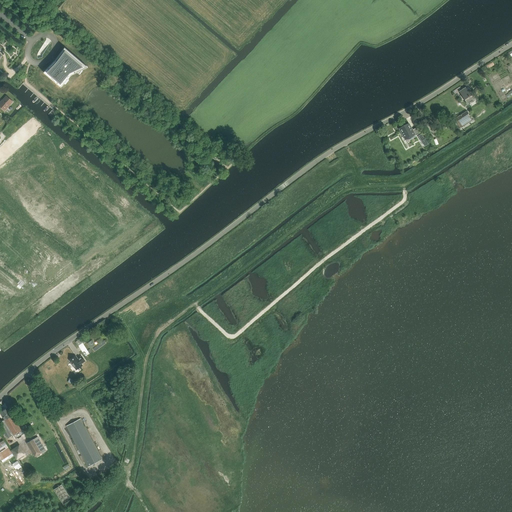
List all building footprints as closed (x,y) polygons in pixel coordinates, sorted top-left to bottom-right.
[(40,58),(37,59),(38,61),(47,69),(44,72),(61,87),(71,75),(88,67),(65,48),(55,60),(50,65),(45,60),(43,57),(40,58)] [(467,104),(475,99),(466,87),(459,92),(467,104)] [(0,106),(4,110),(12,102),(6,96),(0,103),(0,106)] [(467,111),(454,119),(460,128),(472,120),(467,111)] [(409,125),(400,130),(406,140),(421,133),(417,127),(412,129),(409,125)] [(423,133),(418,136),(421,141),(422,141),(425,146),(428,144),(426,139),(426,138),(423,133)] [(92,340),(87,343),(91,348),(96,344),(92,340)] [(76,370),(83,365),(82,364),(86,361),(81,355),(78,358),(76,355),(69,360),(71,364),(70,364),(73,367),(74,367),(76,370)] [(8,408),(0,412),(0,416),(1,417),(2,416),(13,435),(21,430),(8,408)] [(88,467),(102,460),(80,419),(66,426),(88,467)] [(0,425),(7,437),(11,435),(3,421),(0,422),(0,425)] [(35,456),(46,450),(38,437),(27,443),(35,456)] [(15,457),(12,453),(4,440),(0,442),(0,458),(4,464),(9,461),(15,457)] [(17,458),(24,453),(19,445),(12,450),(17,458)] [(17,461),(12,464),(15,469),(20,466),(17,461)] [(20,486),(25,483),(17,471),(13,474),(20,486)] [(54,489),(63,504),(71,499),(62,484),(54,489)]
